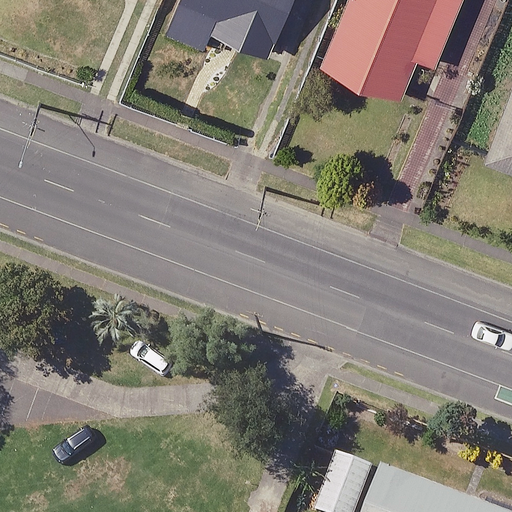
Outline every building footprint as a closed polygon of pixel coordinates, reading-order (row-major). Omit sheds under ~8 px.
[(283,0),(167,0),(159,22),(202,40),(210,22),(265,45),(283,0)] [(340,0),(319,55),(397,87),(412,50),(431,58),(454,0),(340,0)] [(511,84),(487,153),(511,162),(511,84)] [(157,468),(35,423),(9,493),(59,511),(250,511),(252,508),(219,496),(231,464),(167,440),(157,468)] [(502,511),(334,453),(314,511),(316,511),(502,511)]
